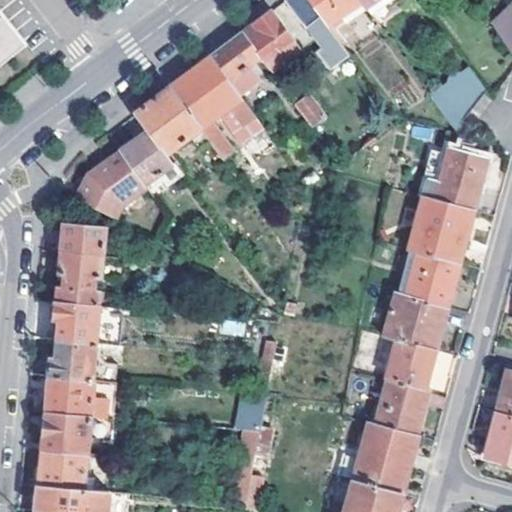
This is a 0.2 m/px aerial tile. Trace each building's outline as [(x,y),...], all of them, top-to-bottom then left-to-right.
[(351,53),(333,31),(309,0),(285,0),(322,47),(317,52),(331,69),(351,53)] [(309,0),(333,31),(366,8),(363,4),(360,0),(309,0)] [(511,0),(495,23),(511,46),(511,0)] [(0,57),(25,38),(0,6),(0,57)] [(292,38),(272,11),(263,18),(244,33),(262,56),(264,59),(292,38)] [(262,56),(244,33),(235,40),(212,57),(230,81),(262,56)] [(0,69),(31,46),(25,38),(0,57),(0,69)] [(255,125),(259,121),(230,81),(212,57),(203,64),(192,73),(171,89),(200,128),(235,175),(244,168),(211,124),(232,107),(246,125),(251,121),(255,125)] [(471,70),(440,111),(456,133),(465,137),(472,128),(463,122),(486,90),(471,70)] [(139,114),(151,131),(168,154),(200,128),(171,89),(146,109),(139,114)] [(309,96),(298,104),(313,123),(324,116),(309,96)] [(126,149),(123,152),(147,186),(174,163),(168,154),(151,131),(138,140),(134,138),(125,146),(126,149)] [(450,149),(436,200),(474,210),(487,159),(450,149)] [(147,186),(123,152),(101,168),(94,177),(87,187),(85,192),(81,200),(115,218),(124,203),(147,186)] [(424,197),(409,250),(419,252),(460,263),(474,210),(436,200),(424,197)] [(65,222),(62,252),(103,256),(106,226),(65,222)] [(100,276),(103,256),(62,252),(59,288),(57,301),(92,304),(96,276),(100,276)] [(419,252),(407,295),(448,307),(460,263),(419,252)] [(399,340),(436,350),(448,307),(407,295),(398,293),(385,336),(399,340)] [(54,337),(97,341),(100,305),(92,304),(57,301),(54,337)] [(262,303),(257,318),(282,320),(283,315),(262,303)] [(47,354),(46,372),(50,375),(94,378),(97,341),(54,337),(51,354),(47,354)] [(267,339),(264,356),(275,357),(278,340),(267,339)] [(399,340),(388,379),(426,390),(436,350),(399,340)] [(261,373),(271,374),(275,357),(264,356),(261,373)] [(511,373),(510,373),(499,414),(511,417),(511,373)] [(114,418),(118,380),(94,378),(50,375),(47,412),(92,416),(114,418)] [(377,426),(417,436),(421,420),(418,419),(426,390),(388,379),(377,426)] [(237,428),(261,430),(263,419),(267,394),(244,392),(237,428)] [(88,452),(92,416),(47,412),(43,448),(88,452)] [(511,417),(499,414),(486,457),(511,464),(511,417)] [(268,429),(269,420),(263,419),(261,430),(246,507),(258,510),(274,431),(268,429)] [(354,481),(402,493),(417,436),(377,426),(370,424),(354,481)] [(84,489),(88,452),(43,448),(40,485),(84,489)] [(396,511),(402,493),(354,481),(345,511),(396,511)] [(84,489),(40,485),(37,511),(51,511),(107,511),(110,491),(84,489)]
